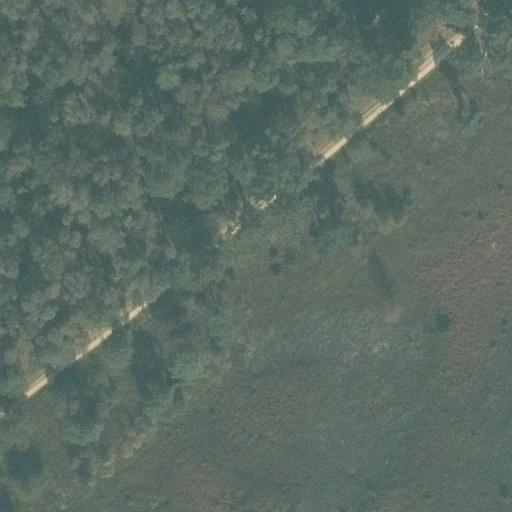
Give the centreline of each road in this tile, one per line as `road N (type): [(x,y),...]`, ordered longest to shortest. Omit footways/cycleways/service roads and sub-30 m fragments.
road 1 (track): [(0,413),(491,0)]
road 2 (unknown): [(0,279),(42,217),(77,207),(224,198),(310,118),(365,30),(395,0)]
